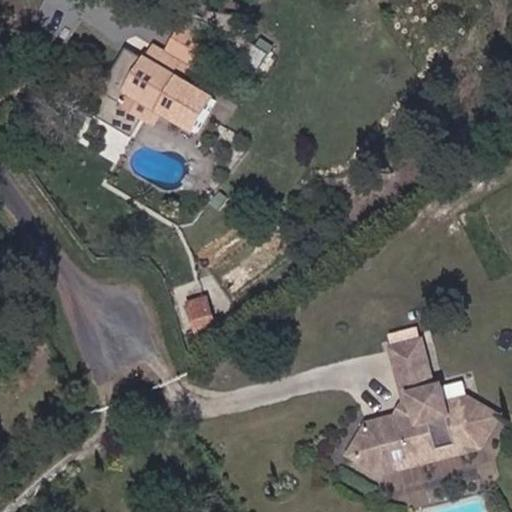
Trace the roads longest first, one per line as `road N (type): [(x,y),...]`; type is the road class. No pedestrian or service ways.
road 1 (unknown): [(98,318),(101,395),(79,444),(24,511)]
road 2 (residential): [(0,183),(98,318),(126,344)]
